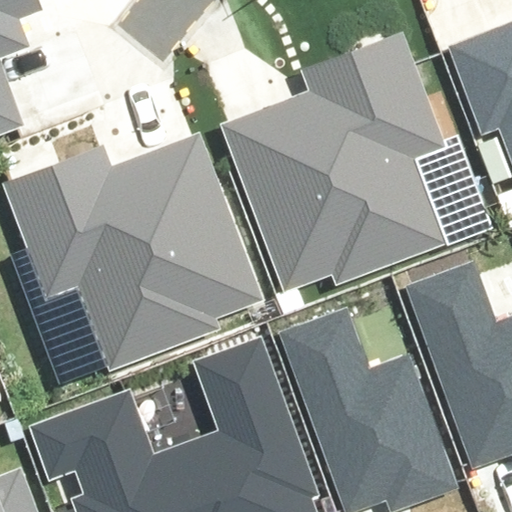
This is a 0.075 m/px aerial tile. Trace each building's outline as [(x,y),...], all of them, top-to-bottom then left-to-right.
[(0,0),(0,117),(15,112),(0,73),(0,44),(30,34),(21,11),(48,0),(0,0)] [(511,14),(454,35),(486,122),(505,116),(511,135),(511,14)] [(423,143),(451,133),(412,24),(320,57),(325,70),(224,106),(287,279),(338,261),(341,271),(455,230),(423,143)] [(15,170),(55,279),(83,269),(114,357),(228,316),(224,306),(275,288),(213,115),(113,151),(108,137),(15,170)] [(404,268),(470,453),(504,441),(509,454),(511,452),(511,299),(493,306),(471,244),(404,268)] [(286,317),(352,502),(386,490),(391,503),(464,477),(415,341),(375,355),(353,293),(286,317)] [(133,378),(34,416),(55,470),(80,461),(88,483),(72,489),(80,511),(331,511),(262,328),(193,354),(217,418),(157,441),(133,378)] [(43,511),(24,458),(0,466),(0,511),(43,511)]
